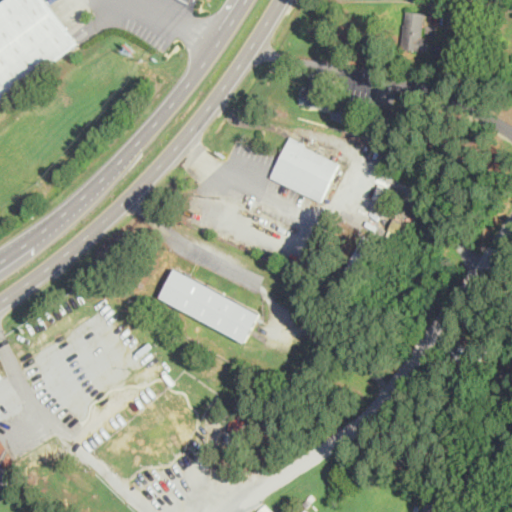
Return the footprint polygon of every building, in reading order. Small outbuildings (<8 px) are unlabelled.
[(0,101),(78,43),(43,0),(2,0),(0,2),(0,101)] [(403,48),(426,49),(428,11),(406,9),(403,48)] [(330,81),(311,74),(301,100),(321,107),(330,81)] [(332,117),(355,124),(360,107),(337,100),(332,117)] [(272,177),(324,200),(341,164),(306,147),(308,143),(292,135),(272,177)] [(385,200),(390,185),(373,179),(368,195),(385,200)] [(363,283),(378,247),(359,239),(344,276),(363,283)] [(249,341),(265,313),(179,267),(164,296),(249,341)] [(246,420),(233,416),(229,427),(242,432),(246,420)] [(226,443),(240,445),(241,433),(228,432),(226,443)] [(0,464),(0,486),(5,489),(15,472),(0,464)] [(422,511),(436,511),(439,503),(426,500),(422,511)] [(274,511),(275,511),(266,503),(258,511),(274,511)]
